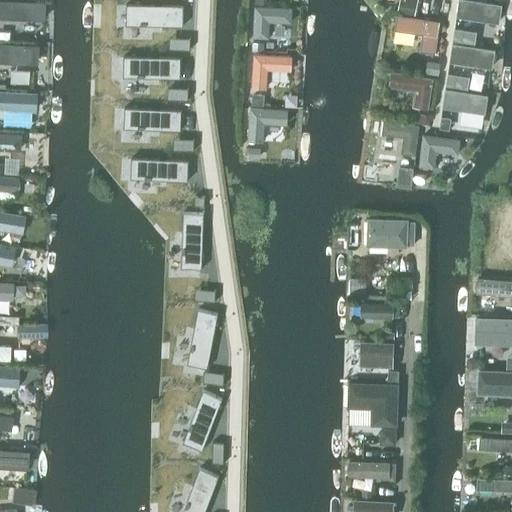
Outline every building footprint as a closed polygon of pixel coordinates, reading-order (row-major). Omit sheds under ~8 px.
[(0,0),(0,18),(34,19),(43,20),(44,1),(35,1),(14,0),(0,0)] [(400,0),(398,12),(414,15),(417,0),(400,0)] [(502,4),(473,0),(459,0),(457,16),(499,23),(502,4)] [(127,4),(126,25),(183,26),(184,5),(127,4)] [(292,22),(293,8),(256,6),(255,38),(269,38),(270,22),(292,22)] [(437,53),(441,21),(399,15),(397,30),(425,34),(422,51),(437,53)] [(477,32),(456,29),(454,40),(476,43),(477,32)] [(190,50),(191,40),(183,40),(182,49),(190,50)] [(40,44),(0,42),(0,61),(40,63),(40,44)] [(264,51),(264,42),(253,42),(253,51),(264,51)] [(494,49),(453,43),(450,61),(491,67),(494,49)] [(293,71),(293,56),(255,53),(252,88),(268,89),(269,70),(293,71)] [(124,56),(124,77),(181,78),(181,57),(124,56)] [(439,75),(441,62),(428,60),(426,73),(439,75)] [(430,110),(436,78),(393,71),(391,87),(417,91),(414,107),(430,110)] [(470,77),(448,74),(446,85),(468,88),(470,77)] [(189,88),(168,87),(167,99),(188,100),(189,88)] [(0,89),(0,108),(37,111),(38,92),(0,89)] [(447,90),(444,109),(487,116),(490,97),(447,90)] [(259,105),(260,92),(251,91),(250,104),(259,105)] [(125,107),(124,128),(181,130),(182,109),(125,107)] [(289,125),(290,110),(251,107),(249,142),(264,143),(266,124),(289,125)] [(429,124),(431,115),(418,113),(416,122),(429,124)] [(450,129),(451,118),(442,116),(440,128),(450,129)] [(417,156),(421,125),(385,120),(383,135),(404,138),(402,154),(417,156)] [(0,150),(20,152),(21,134),(0,132),(0,150)] [(460,154),(462,140),(426,135),(422,165),(436,167),(438,151),(460,154)] [(187,140),(186,150),(194,150),(195,141),(187,140)] [(257,158),(258,147),(246,147),(246,158),(257,158)] [(132,157),(131,178),(188,180),(189,160),(132,157)] [(411,188),(414,168),(399,166),(397,186),(407,187),(411,188)] [(0,190),(16,192),(19,186),(18,177),(0,175),(0,190)] [(205,196),(195,196),(195,206),(205,206),(205,196)] [(511,216),(511,200),(480,199),(479,207),(479,215),(511,216)] [(0,210),(0,229),(12,231),(15,213),(0,210)] [(203,214),(184,214),(183,268),(201,269),(203,214)] [(416,246),(417,222),(410,222),(410,220),(369,219),(368,247),(409,249),(409,246),(416,246)] [(0,246),(0,262),(11,265),(13,248),(0,246)] [(413,290),(413,277),(402,277),(402,290),(413,290)] [(511,281),(480,278),(478,286),(479,294),(511,297),(511,281)] [(387,282),(387,296),(399,296),(399,282),(387,282)] [(0,300),(12,301),(13,284),(0,283),(0,300)] [(207,292),(207,301),(215,301),(215,292),(207,292)] [(401,318),(402,306),(395,306),(395,304),(363,303),(362,319),(394,320),(394,318),(401,318)] [(217,315),(199,311),(188,365),(206,368),(217,315)] [(483,316),(482,343),(511,344),(511,317),(495,317),(483,316)] [(19,337),(43,337),(48,337),(48,325),(44,325),(18,325),(19,337)] [(396,333),(386,333),(386,342),(395,343),(396,333)] [(395,369),(396,344),(362,343),(362,367),(395,369)] [(0,365),(0,385),(7,386),(9,366),(0,365)] [(511,370),(478,369),(477,392),(511,392),(511,370)] [(399,380),(399,370),(388,370),(388,380),(399,380)] [(224,374),(204,373),(204,384),(223,385),(224,374)] [(400,428),(401,385),(350,384),(349,410),(374,411),(373,427),(381,428),(397,428),(400,428)] [(204,392),(184,442),(201,449),(221,398),(204,392)] [(0,431),(10,433),(13,418),(0,416),(0,431)] [(396,444),(397,428),(381,428),(380,443),(396,444)] [(511,452),(511,440),(482,439),(481,451),(511,452)] [(214,451),(224,451),(224,443),(214,443),(214,451)] [(27,448),(0,446),(0,464),(26,466),(27,448)] [(397,479),(398,465),(392,465),(392,464),(351,463),(349,471),(350,479),(391,480),(391,479),(397,479)] [(202,469),(185,511),(205,511),(219,476),(202,469)] [(511,493),(511,481),(479,480),(479,492),(511,493)] [(34,505),(35,500),(36,490),(14,487),(12,502),(33,505),(34,505)] [(363,489),(362,499),(372,499),(373,489),(363,489)] [(354,499),(353,511),(393,511),(394,500),(372,499),(362,499),(354,499)]
